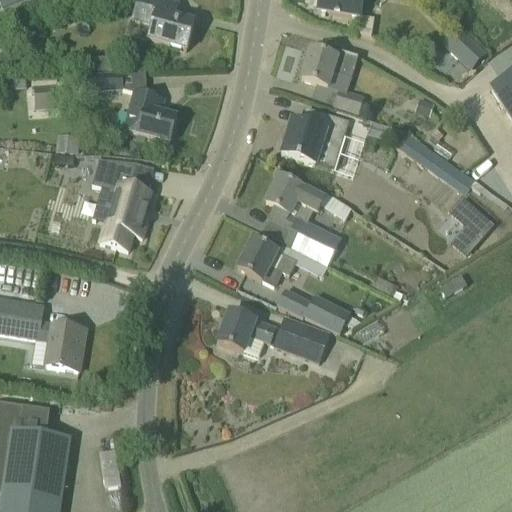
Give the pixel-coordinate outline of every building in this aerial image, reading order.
[(60,0),(0,0),(0,12),(1,12),(2,13),(29,2),(33,13),(61,3),(60,0)] [(148,0),(139,0),(133,24),(152,30),(148,45),(166,50),(185,56),(193,27),(174,21),(177,9),(178,8),(158,3),(148,0)] [(318,0),(316,15),(359,22),(362,0),(318,0)] [(471,45),(455,62),(469,76),(485,59),(471,45)] [(327,93),(332,77),(350,83),(357,62),(337,56),(335,62),(310,55),(301,84),(327,93)] [(117,62),(104,62),(104,76),(117,75),(117,62)] [(511,127),(511,75),(489,91),(499,108),(511,127)] [(122,77),(90,79),(60,81),(61,94),(91,92),(91,95),(123,93),(122,77)] [(54,112),(53,88),(33,90),(35,113),(54,112)] [(358,119),(364,102),(339,94),(334,111),(358,119)] [(123,135),(150,142),(169,147),(176,121),(159,116),(162,105),(134,97),(123,135)] [(281,158),(315,168),(331,174),(348,127),(320,118),(316,133),(291,125),(281,158)] [(474,185),(405,137),(395,152),(464,200),(474,185)] [(54,159),(53,168),(73,170),(74,161),(54,159)] [(98,165),(91,191),(100,194),(115,198),(106,228),(105,228),(104,229),(99,248),(127,257),(132,241),(141,243),(148,222),(145,221),(148,212),(146,212),(150,199),(146,198),(129,193),(136,169),(137,169),(98,165)] [(275,231),(276,230),(291,238),(285,249),(327,271),(341,244),(306,227),(311,217),(316,220),(324,203),(323,203),(326,197),(305,185),(301,193),(279,182),(265,209),(274,213),(267,227),(275,231)] [(458,247),(440,259),(449,274),(483,253),(462,219),(447,228),(458,247)] [(294,267),(252,245),(237,274),(258,285),(260,285),(272,291),(279,278),(287,281),(294,267)] [(310,308),(284,295),(276,310),(302,323),(303,322),(338,341),(349,320),(314,301),(310,308)] [(46,372),(78,377),(85,335),(39,327),(42,311),(0,304),(0,338),(50,347),(46,372)] [(217,347),(243,357),(257,363),(263,348),(266,349),(272,333),(228,317),(217,347)] [(329,340),(284,324),(273,353),(319,369),(329,340)] [(0,502),(10,435),(19,436),(23,412),(0,408),(0,502)] [(59,511),(69,444),(19,436),(10,435),(0,502),(0,511),(59,511)]
